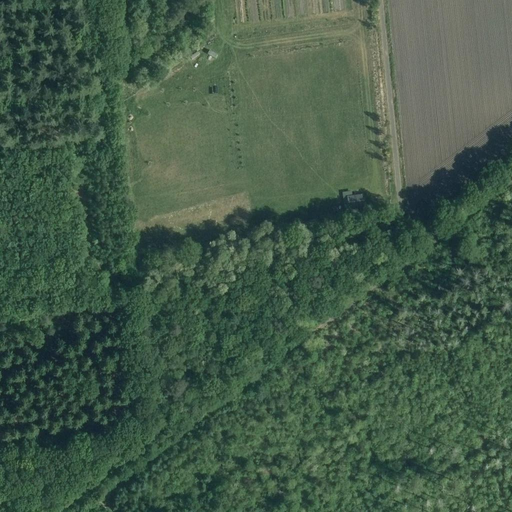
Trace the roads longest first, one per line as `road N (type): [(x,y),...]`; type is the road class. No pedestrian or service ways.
road 1 (track): [(405,234),(66,511)]
road 2 (track): [(405,234),(409,246),(511,168)]
